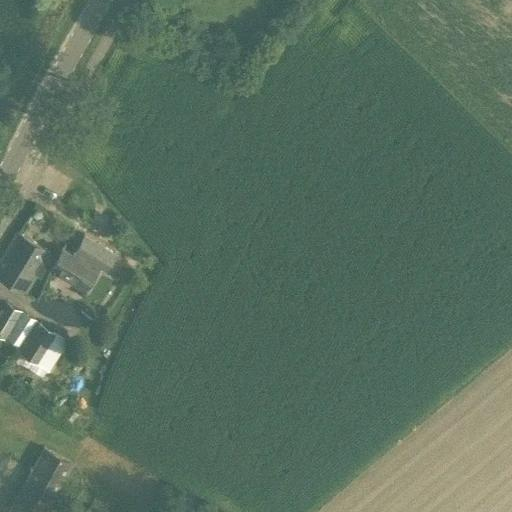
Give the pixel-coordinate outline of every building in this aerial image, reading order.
[(48,262),(52,264),(59,255),(50,250),(50,251),(18,232),(0,261),(0,278),(24,293),(36,274),(39,276),(48,262)] [(84,291),(99,266),(84,255),(81,259),(64,248),(59,255),(52,264),(51,266),(71,278),(69,282),(84,291)] [(9,333),(23,312),(5,301),(0,308),(0,338),(4,341),(6,338),(9,333)] [(24,342),(37,320),(23,312),(9,333),(6,338),(20,347),(23,342),(24,342)] [(20,347),(17,351),(32,360),(28,367),(41,376),(46,368),(48,369),(68,339),(37,320),(24,342),(23,342),(20,347)] [(67,511),(79,491),(64,483),(75,463),(44,445),(7,511),(48,511),(50,511),(67,511)] [(108,511),(87,503),(83,511),(108,511)]
